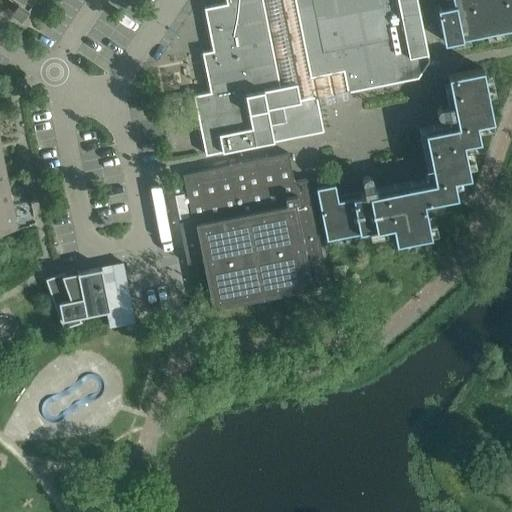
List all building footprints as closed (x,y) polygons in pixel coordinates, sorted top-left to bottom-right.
[(20,0),(10,15),(21,22),(35,0),(20,0)] [(225,0),(227,3),(228,3),(236,46),(241,69),(275,62),(262,0),(225,0)] [(262,0),(275,62),(281,92),(284,102),(316,95),(316,97),(331,94),(347,91),(343,70),(310,77),(301,34),(294,0),(262,0)] [(294,0),(301,34),(319,30),(323,51),(340,48),(356,45),(365,88),(418,77),(429,60),(416,0),(294,0)] [(436,6),(444,41),(453,39),(511,27),(511,0),(452,0),(453,3),(436,6)] [(204,8),(213,50),(236,46),(228,3),(227,3),(204,8)] [(319,30),(301,34),(310,77),(343,70),(344,70),(340,48),(323,51),(319,30)] [(343,70),(347,91),(365,88),(356,45),(340,48),(344,70),(343,70)] [(236,46),(213,50),(209,51),(202,52),(209,85),(243,78),(241,69),(236,46)] [(243,78),(209,85),(210,92),(210,94),(228,90),(230,98),(238,97),(239,100),(281,92),(275,62),(241,69),(243,78)] [(457,125),(434,129),(435,135),(431,135),(434,146),(428,148),(432,166),(437,165),(440,178),(437,179),(438,182),(470,176),(463,143),(480,139),(477,123),(493,120),(483,68),(448,75),(457,125)] [(210,92),(193,95),(205,154),(215,152),(212,136),(236,131),(233,113),(241,112),(239,100),(238,97),(230,98),(228,90),(210,94),(210,92)] [(277,140),(270,105),(284,102),(281,92),(239,100),(241,112),(233,113),(236,131),(258,126),(261,143),(277,140)] [(323,131),(316,97),(316,95),(284,102),(270,105),(277,140),(323,131)] [(261,143),(258,126),(236,131),(240,147),(261,143)] [(212,136),(215,152),(240,147),(236,131),(212,136)] [(211,304),(212,307),(312,287),(328,284),(307,179),(294,181),(288,153),(183,174),(192,220),(179,222),(187,263),(203,260),(210,298),(211,304)] [(0,187),(8,186),(4,165),(0,165),(0,187)] [(433,200),(431,186),(421,188),(420,184),(338,200),(335,184),(316,187),(326,239),(392,226),(395,242),(431,235),(424,202),(433,200)] [(8,186),(0,187),(0,209),(12,207),(8,186)] [(184,193),(174,195),(179,218),(189,216),(184,193)] [(0,232),(17,229),(12,207),(0,209),(0,232)] [(100,267),(100,268),(79,272),(79,271),(77,272),(77,273),(65,275),(64,273),(65,273),(64,272),(45,279),(63,328),(82,322),(81,320),(81,321),(79,315),(85,314),(86,315),(88,315),(88,314),(106,310),(110,327),(135,322),(123,262),(100,267)]
